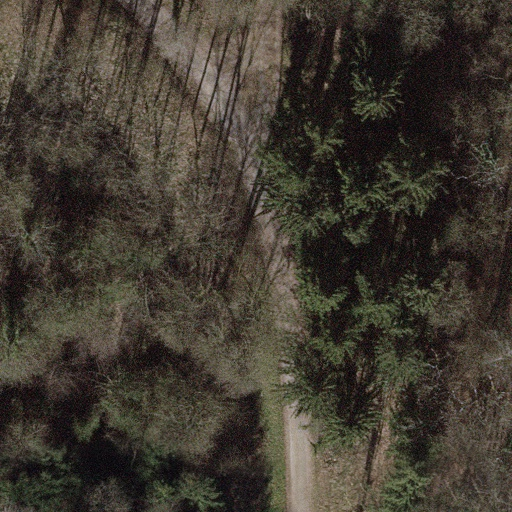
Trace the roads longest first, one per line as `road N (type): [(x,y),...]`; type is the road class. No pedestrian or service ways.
road 1 (track): [(242,96),(294,271),(305,511)]
road 2 (track): [(139,0),(242,96)]
